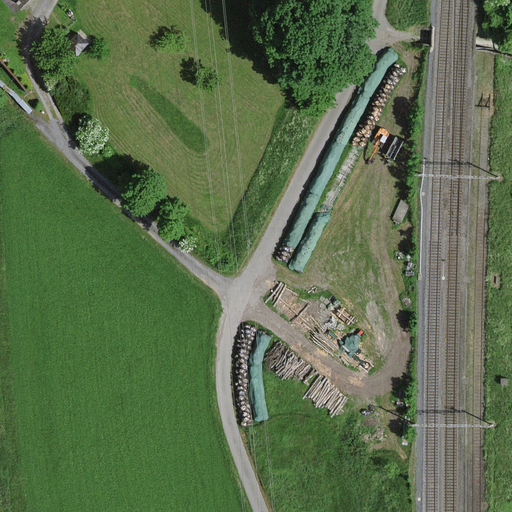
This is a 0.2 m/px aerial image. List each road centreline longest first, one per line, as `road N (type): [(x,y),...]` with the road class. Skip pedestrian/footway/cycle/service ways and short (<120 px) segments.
road 1 (unclassified): [(261,511),(225,402),(230,324),(372,33)]
road 2 (unclassified): [(511,48),(372,33)]
